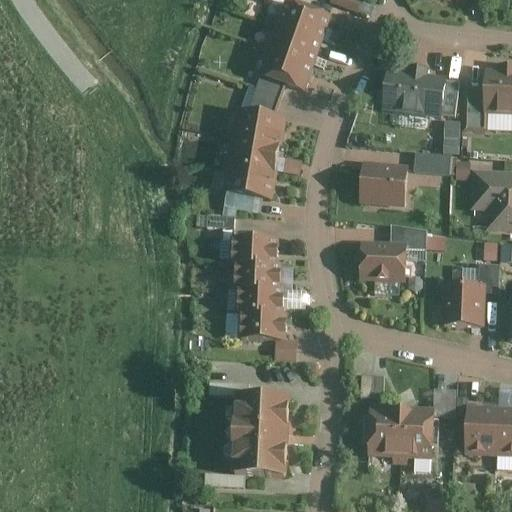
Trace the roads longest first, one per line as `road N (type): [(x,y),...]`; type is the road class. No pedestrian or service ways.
road 1 (residential): [(337,334),(317,189),(358,61),(398,27)]
road 2 (residential): [(319,511),(337,334)]
road 3 (residential): [(337,334),(511,371)]
